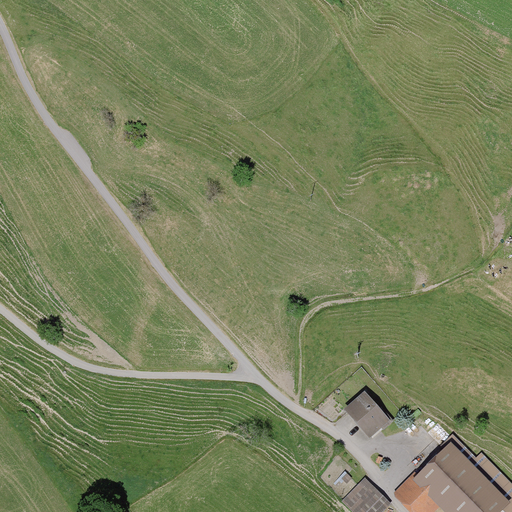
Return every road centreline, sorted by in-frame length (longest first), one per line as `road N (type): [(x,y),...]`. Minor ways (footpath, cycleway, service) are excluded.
road 1 (unclassified): [(255,373),(179,293),(71,150),(22,77),(0,22)]
road 2 (residential): [(255,373),(92,372),(60,359),(0,307)]
road 3 (unclassified): [(405,511),(344,440),(255,373)]
